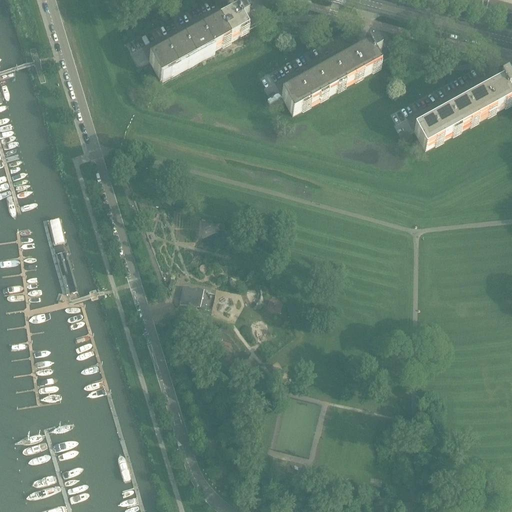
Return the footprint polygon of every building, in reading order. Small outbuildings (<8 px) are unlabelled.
[(150,63),(150,62),(149,63),(160,83),(248,35),(246,30),(260,23),(260,22),(259,22),(254,14),(246,16),(241,8),(235,12),(237,15),(150,63)] [(386,49),(378,51),(374,44),(368,47),(369,50),(281,99),(292,119),(381,70),(379,65),(383,63),(392,58),(392,57),(391,58),(386,49)] [(511,85),(510,86),(506,79),(500,82),(501,85),(414,133),(425,154),(511,105),(511,102),(511,100),(511,99),(511,85)] [(372,144),(365,148),(367,153),(391,140),(387,132),(378,137),(377,136),(370,140),(372,144)] [(55,257),(67,296),(77,293),(66,254),(55,257)] [(204,292),(204,293),(183,289),(180,307),(200,311),(200,310),(212,313),(216,297),(206,295),(206,292),(204,292)]
